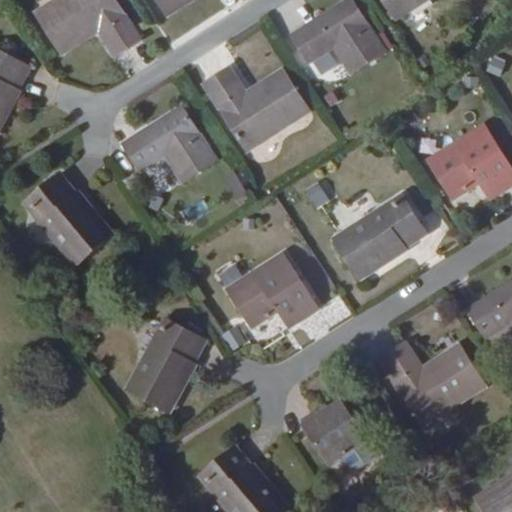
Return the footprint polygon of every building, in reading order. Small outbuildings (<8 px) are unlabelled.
[(119,0),(56,0),(38,12),(61,49),(98,26),(117,56),(144,40),(119,0)] [(159,0),(169,14),(190,0),(159,0)] [(355,0),(351,0),(295,35),(313,64),(338,48),(354,73),(388,52),(355,0)] [(388,0),(400,19),(430,0),(388,0)] [(0,48),(0,125),(32,65),(0,48)] [(231,67),(205,84),(250,152),(313,111),(289,74),(252,98),(231,67)] [(183,106),(124,143),(141,171),(166,155),(183,182),(217,161),(183,106)] [(511,165),(486,124),(430,160),(455,199),(480,183),(491,201),(511,187),(511,165)] [(63,173),(27,203),(78,267),(115,237),(63,173)] [(403,193),(334,237),(360,277),(429,233),(403,193)] [(185,223),(209,213),(203,199),(179,209),(185,223)] [(285,253),(230,288),(254,329),(280,312),(291,328),(321,308),(285,253)] [(511,285),(471,311),(489,338),(511,323),(511,285)] [(169,317),(128,389),(169,413),(210,340),(169,317)] [(222,333),(230,350),(245,344),(237,327),(222,333)] [(410,342),(382,359),(425,427),(489,386),(464,347),(427,369),(410,342)] [(368,440),(344,401),(304,425),(329,464),(368,440)] [(237,446),(202,478),(230,511),(287,511),(291,510),(237,446)] [(511,511),(511,475),(478,498),(487,511),(511,511)]
